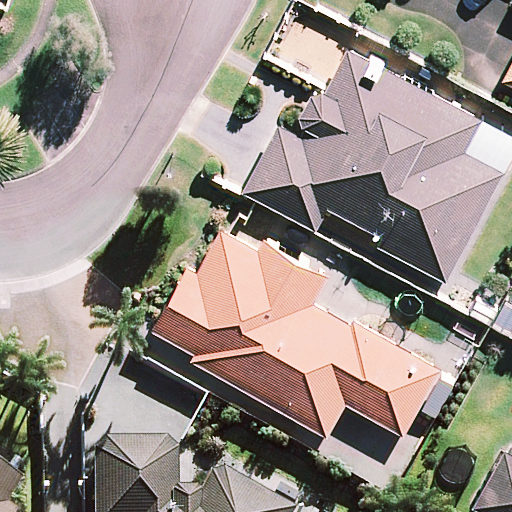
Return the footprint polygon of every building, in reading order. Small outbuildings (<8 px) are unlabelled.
[(511,170),(476,152),(493,119),(360,50),(338,91),(324,93),(312,116),(319,128),(314,138),(291,126),(256,193),(327,230),(339,207),(394,236),(388,246),(457,282),(511,178),(511,170)] [(200,267),(164,331),(205,354),(202,360),(339,437),(358,403),(415,435),(452,369),(364,320),(361,324),(324,304),(340,274),(276,239),(269,251),(233,231),(210,273),(200,267)] [(219,484),(210,500),(186,500),(185,461),(174,449),(115,449),(105,460),(105,511),(286,511),(236,484),(219,484)] [(511,511),(511,460),(485,509),(490,511),(511,511)] [(0,511),(20,511),(33,490),(0,471),(0,511)]
